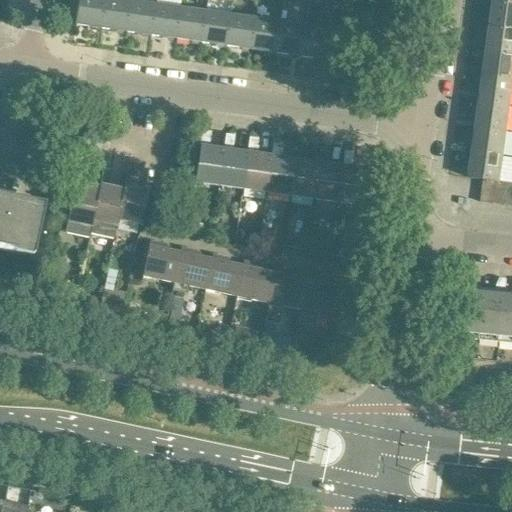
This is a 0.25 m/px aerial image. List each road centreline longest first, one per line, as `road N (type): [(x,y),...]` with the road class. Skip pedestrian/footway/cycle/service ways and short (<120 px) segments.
road 1 (tertiary): [(382,436),(0,355)]
road 2 (tertiary): [(0,420),(371,495)]
road 3 (residential): [(426,127),(174,92)]
road 4 (residential): [(382,436),(409,241)]
road 5 (residential): [(174,92),(28,68)]
road 6 (tertiary): [(371,495),(511,508)]
road 7 (unclassified): [(78,136),(160,147),(174,92)]
road 8 (tertiary): [(511,452),(382,436)]
road 9 (residential): [(426,127),(446,0)]
